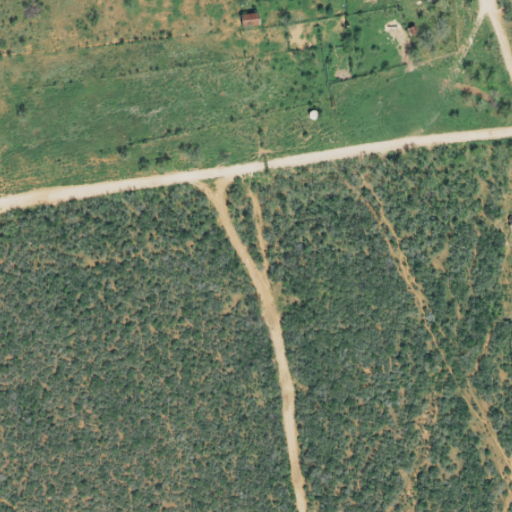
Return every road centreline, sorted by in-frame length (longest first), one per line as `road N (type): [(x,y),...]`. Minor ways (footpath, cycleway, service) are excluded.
road 1 (residential): [(511,171),(0,241)]
road 2 (residential): [(359,511),(387,442),(459,322),(473,182)]
